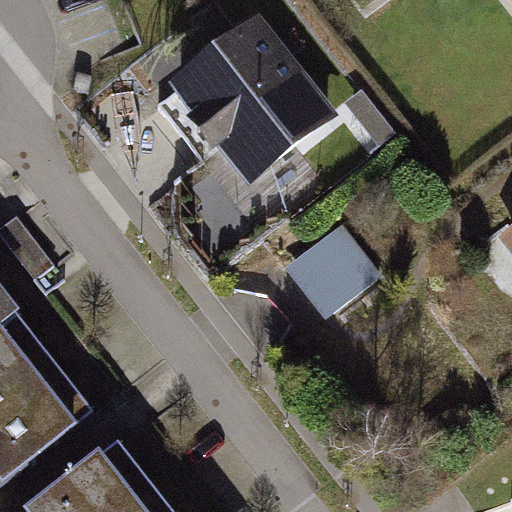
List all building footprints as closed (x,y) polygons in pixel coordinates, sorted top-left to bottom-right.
[(352,145),(267,49),(178,127),(264,223),(352,145)] [(511,210),(503,216),(511,231),(511,210)] [(357,227),(295,256),(323,315),(385,286),(357,227)] [(0,509),(90,440),(0,325),(0,509)] [(148,511),(121,477),(77,511),(148,511)]
